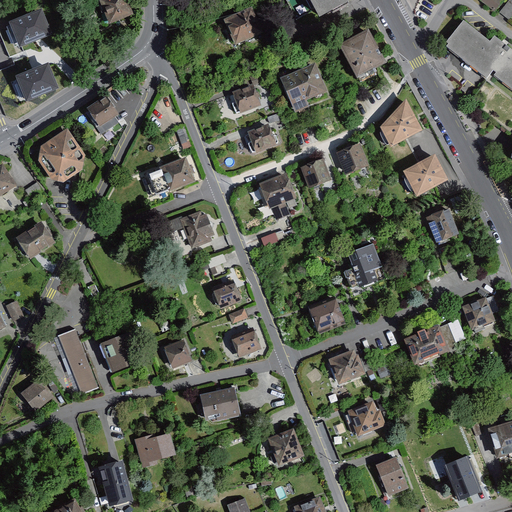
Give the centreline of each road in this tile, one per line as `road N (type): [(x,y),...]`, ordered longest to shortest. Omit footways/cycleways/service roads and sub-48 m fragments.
road 1 (residential): [(0,441),(80,406),(287,364)]
road 2 (residential): [(511,235),(386,0)]
road 3 (residential): [(217,189),(364,127),(401,85)]
road 4 (residential): [(287,364),(486,283)]
road 5 (residential): [(159,54),(161,76),(81,237)]
road 6 (residential): [(217,189),(287,364)]
road 7 (residential): [(81,237),(0,399)]
road 8 (tertiary): [(156,39),(6,140)]
road 9 (residential): [(287,364),(346,511)]
road 10 (residential): [(159,54),(217,189)]
road 11 (residential): [(81,237),(217,189)]
